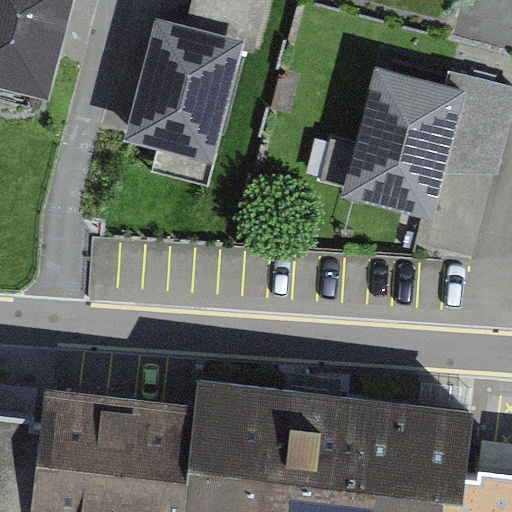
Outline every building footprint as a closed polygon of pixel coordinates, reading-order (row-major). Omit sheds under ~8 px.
[(82,0),(0,0),(0,98),(67,117),(99,5),(82,0)] [(215,0),(201,50),(180,44),(147,160),(225,183),(258,67),(276,72),(292,15),(238,0),(215,0)] [(511,173),(511,95),(465,84),(461,103),(482,108),(467,170),(510,181),(511,173)] [(461,103),(397,88),(369,205),(453,226),(467,170),(482,108),(461,103)] [(0,511),(511,511),(511,455),(494,453),(490,492),(474,490),(485,401),(433,395),(431,410),(199,384),(196,411),(48,394),(44,434),(35,433),(37,423),(0,418),(0,511)]
